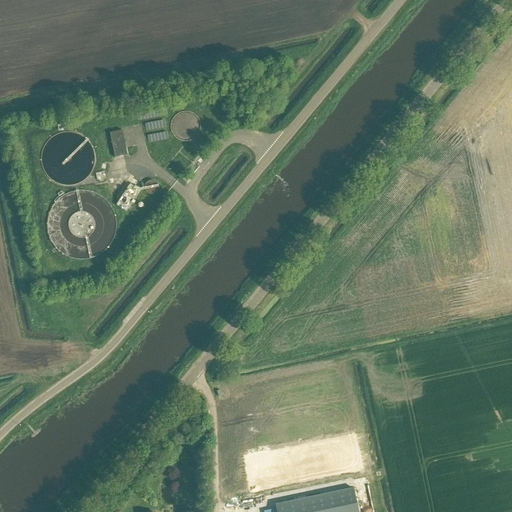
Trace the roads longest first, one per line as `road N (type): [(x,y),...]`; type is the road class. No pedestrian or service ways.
road 1 (tertiary): [(79,511),(508,0)]
road 2 (unclassified): [(0,435),(102,355),(400,0)]
